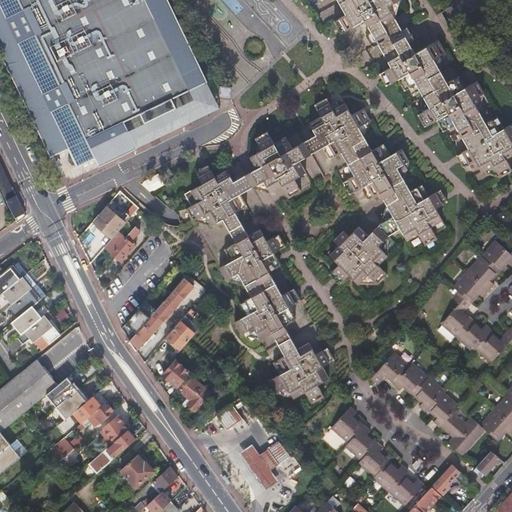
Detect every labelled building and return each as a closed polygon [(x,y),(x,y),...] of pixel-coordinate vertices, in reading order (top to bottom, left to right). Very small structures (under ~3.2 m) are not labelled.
[(0,0),(0,48),(51,156),(69,146),(72,154),(77,163),(78,166),(96,157),(99,162),(136,144),(125,121),(141,113),(145,122),(177,107),(173,98),(208,81),(170,0),(0,0)] [(337,0),(344,12),(333,19),(339,31),(357,21),(367,40),(370,45),(376,42),(389,66),(376,73),(383,85),(395,79),(401,91),(414,85),(426,108),(414,115),(421,128),(433,121),(440,133),(452,127),(464,150),(451,157),(459,169),(471,162),(477,174),(496,179),(508,173),(502,161),(511,155),(511,152),(507,143),(511,140),(511,124),(500,130),(494,119),(482,125),(476,113),(481,95),(474,82),(463,89),(456,77),(444,83),(438,71),(443,53),(441,48),(443,46),(441,42),(438,44),(436,40),(413,53),(406,41),(412,38),(405,26),(400,29),(393,17),(398,0),(337,0)] [(233,99),(234,86),(221,85),(220,98),(233,99)] [(314,134),(321,146),(327,143),(333,154),(340,151),(353,174),(342,181),(349,193),(360,187),(365,184),(372,195),(379,191),(386,203),(392,215),(381,221),(380,222),(367,235),(358,225),(348,235),(338,245),(332,251),(330,249),(327,252),(339,264),(333,269),(338,274),(346,267),(351,272),(349,274),(359,284),(368,274),(378,284),(388,273),(378,264),(388,254),(378,245),(388,234),(397,229),(399,227),(406,239),(419,233),(425,244),(437,238),(434,232),(445,225),(435,207),(432,209),(428,201),(437,195),(434,191),(428,194),(423,198),(416,186),(409,190),(402,177),(396,166),(407,159),(401,147),(389,154),(383,157),(377,161),(370,149),(364,137),(357,125),(354,127),(350,119),(359,114),(356,109),(350,113),(343,102),(342,102),(326,99),(325,97),(313,104),(319,115),(322,120),(311,127),(314,134)] [(363,121),(369,118),(362,106),(356,109),(359,114),(363,121)] [(354,127),(357,125),(363,121),(359,114),(350,119),(354,127)] [(322,120),(319,115),(307,122),(311,127),(322,120)] [(357,125),(364,137),(369,118),(363,121),(357,125)] [(273,142),(284,136),(281,130),(270,137),(273,142)] [(255,168),(262,180),(274,173),(277,179),(280,184),(287,196),(299,189),(293,178),(305,171),(298,160),(310,153),(303,140),(291,147),(284,136),(273,142),(270,137),(266,131),(254,138),(260,149),(248,156),(255,168)] [(303,140),(310,153),(321,146),(314,134),(303,140)] [(383,157),(389,154),(382,142),(376,145),(383,157)] [(327,143),(321,146),(328,157),(333,154),(327,143)] [(377,161),(383,157),(376,145),(370,149),(377,161)] [(396,166),(402,177),(407,159),(396,166)] [(0,188),(16,220),(24,214),(16,197),(0,164),(0,188)] [(198,176),(202,174),(210,170),(206,164),(195,171),(198,176)] [(244,174),(251,187),(256,184),(262,180),(255,168),(249,171),(244,174)] [(278,345),(291,338),(284,326),(291,322),(284,310),(289,307),(295,303),(293,299),(283,304),(279,297),(282,295),(268,271),(266,273),(261,265),(270,260),(268,255),(273,252),(279,249),(272,236),(266,240),(259,228),(247,235),(241,223),(234,212),(246,205),(239,193),(251,187),(244,174),(232,181),(225,169),(213,176),(215,179),(208,183),(202,174),(198,176),(202,183),(184,193),(190,205),(197,217),(203,214),(210,225),(222,218),(235,242),(229,245),(236,258),(230,261),(219,267),(226,280),(237,273),(251,297),(245,301),(251,313),(246,316),(235,322),(241,334),(253,327),(260,339),(272,333),(278,345)] [(215,179),(213,176),(210,170),(202,174),(208,183),(215,179)] [(274,173),(262,180),(265,186),(277,179),(274,173)] [(158,176),(144,183),(153,191),(162,184),(158,176)] [(265,186),(268,191),(280,184),(277,179),(265,186)] [(256,184),(251,187),(259,189),(268,191),(265,186),(262,180),(256,184)] [(423,198),(428,194),(421,183),(416,186),(423,198)] [(365,184),(360,187),(366,198),(372,195),(365,184)] [(434,191),(437,195),(441,203),(447,200),(440,188),(434,191)] [(432,209),(435,207),(441,203),(437,195),(428,201),(432,209)] [(119,199),(116,196),(110,202),(114,205),(119,199)] [(392,215),(386,203),(381,221),(392,215)] [(197,217),(190,205),(185,208),(188,214),(192,220),(197,217)] [(234,212),(241,223),(246,205),(234,212)] [(114,212),(107,206),(106,207),(94,221),(102,228),(100,230),(104,233),(106,230),(111,235),(121,224),(118,222),(122,218),(114,212)] [(197,217),(192,220),(210,225),(203,214),(197,217)] [(129,225),(126,223),(118,232),(104,248),(118,260),(132,244),(130,242),(140,231),(135,227),(125,238),(121,234),(129,225)] [(338,245),(348,235),(344,230),(334,241),(338,245)] [(272,236),(279,249),(285,246),(277,233),(272,236)] [(378,245),(388,254),(388,234),(378,245)] [(460,304),(457,307),(463,313),(471,303),(471,302),(479,293),(484,297),(495,284),(490,280),(499,271),(508,262),(511,265),(511,254),(497,241),(483,257),(482,257),(455,289),(459,292),(454,298),(460,304)] [(135,246),(132,244),(118,260),(121,262),(135,246)] [(236,258),(229,245),(224,248),(230,261),(236,258)] [(268,255),(270,260),(275,267),(280,264),(273,252),(268,255)] [(266,273),(268,271),(275,267),(270,260),(261,265),(266,273)] [(0,293),(2,292),(19,278),(10,266),(0,274),(0,293)] [(338,274),(343,279),(349,274),(351,272),(346,267),(338,274)] [(338,274),(333,269),(329,274),(339,284),(343,279),(338,274)] [(368,274),(359,284),(378,284),(368,274)] [(11,303),(29,289),(31,287),(22,275),(19,278),(2,292),(11,303)] [(184,282),(182,280),(174,290),(168,296),(163,302),(150,317),(137,333),(130,341),(136,350),(136,351),(153,332),(151,331),(175,302),(177,304),(192,287),(186,283),(187,282),(185,280),(184,282)] [(293,299),(295,303),(301,300),(294,288),(288,291),(293,299)] [(17,317),(32,305),(38,300),(29,289),(11,303),(8,305),(17,317)] [(293,299),(288,291),(282,295),(279,297),(283,304),(293,299)] [(150,301),(147,299),(131,318),(130,320),(126,324),(137,333),(150,317),(142,310),(150,301)] [(251,313),(245,301),(239,304),(246,316),(251,313)] [(24,329),(44,313),(48,310),(43,304),(36,310),(32,305),(17,317),(12,321),(20,332),(24,329)] [(284,310),(291,322),(296,319),(289,307),(284,310)] [(463,313),(457,307),(443,323),(474,351),(477,348),(493,362),(507,346),(501,340),(491,332),(492,330),(486,325),(482,330),(463,313)] [(42,334),(49,343),(61,334),(44,313),(24,329),(20,332),(6,344),(13,352),(22,345),(22,344),(29,339),(30,339),(30,338),(33,342),(42,334)] [(178,352),(187,342),(195,333),(185,325),(180,321),(164,339),(178,352)] [(253,327),(241,334),(260,339),(253,327)] [(501,340),(507,346),(510,343),(511,344),(511,329),(510,332),(509,331),(501,340)] [(285,356),(298,350),(294,343),(291,338),(278,345),(281,350),(285,356)] [(306,392),(309,399),(322,392),(318,385),(329,379),(323,367),(330,363),(327,358),(317,364),(313,356),(316,354),(309,343),(298,350),(285,356),(279,360),(285,372),(280,375),(269,381),(276,394),(288,387),(294,399),(306,392)] [(327,358),(330,363),(335,360),(328,347),(323,351),(327,358)] [(327,358),(323,351),(316,354),(313,356),(317,364),(327,358)] [(461,456),(485,429),(481,426),(472,417),(468,422),(455,410),(458,406),(442,392),(443,391),(428,377),(427,378),(412,363),(409,366),(394,352),(377,371),(370,365),(364,371),(377,383),(385,373),(395,382),(393,384),(399,389),(404,385),(413,393),(414,392),(423,401),(419,405),(425,411),(428,408),(438,417),(434,421),(440,427),(441,426),(454,438),(448,444),(461,456)] [(35,359),(12,378),(34,404),(46,394),(56,385),(57,385),(35,359)] [(182,381),(190,372),(187,370),(175,360),(162,375),(169,381),(170,379),(175,384),(179,379),(182,381)] [(285,372),(279,360),(273,363),(280,375),(285,372)] [(195,411),(210,393),(202,387),(207,381),(195,372),(182,389),(181,388),(180,389),(181,390),(180,391),(184,394),(178,402),(185,407),(187,404),(195,411)] [(56,385),(46,394),(56,406),(77,389),(67,377),(57,385),(56,385)] [(0,432),(1,431),(22,414),(34,404),(12,378),(0,388),(0,432)] [(276,394),(294,399),(288,387),(276,394)] [(509,395),(481,426),(485,429),(497,440),(505,431),(510,435),(511,432),(511,388),(508,394),(509,395)] [(77,389),(56,406),(58,407),(66,418),(73,412),(86,401),(78,390),(77,389)] [(322,392),(309,399),(313,404),(325,397),(322,392)] [(73,412),(81,422),(106,402),(100,395),(94,400),(91,396),(86,401),(73,412)] [(109,405),(106,401),(106,402),(81,422),(78,425),(81,428),(94,418),(98,422),(102,421),(114,410),(109,405)] [(241,418),(230,402),(214,413),(225,429),(241,418)] [(355,411),(349,406),(331,426),(348,441),(345,444),(361,459),(358,462),(374,476),(373,477),(405,505),(422,485),(416,479),(412,483),(403,475),(407,471),(401,465),(397,470),(387,461),(388,460),(378,452),(382,447),(376,442),(375,443),(365,435),(369,430),(363,424),(362,425),(351,416),(355,411)] [(127,429),(128,429),(118,415),(104,427),(105,429),(102,432),(103,433),(100,435),(108,447),(116,440),(127,429)] [(70,424),(65,419),(59,424),(64,429),(70,424)] [(135,439),(127,429),(116,440),(117,441),(107,450),(106,448),(88,463),(96,472),(114,457),(135,439)] [(0,452),(11,444),(1,431),(0,432),(0,452)] [(278,439),(267,447),(277,463),(289,455),(278,439)] [(277,463),(267,447),(259,452),(252,442),(239,451),(264,488),(277,479),(270,468),(277,463)] [(11,444),(0,452),(0,472),(0,473),(20,456),(12,445),(11,444)] [(485,474),(499,458),(491,451),(473,471),(480,478),(481,478),(485,474)] [(138,455),(138,454),(121,469),(125,474),(121,478),(128,486),(132,482),(136,486),(154,471),(147,464),(150,462),(141,452),(138,455)] [(447,486),(459,472),(451,464),(432,486),(442,495),(449,487),(447,486)] [(162,491),(177,476),(170,466),(153,482),(162,491)] [(159,493),(162,491),(153,482),(151,484),(159,493)] [(421,511),(437,494),(430,487),(428,490),(413,506),(420,511),(421,511)] [(511,511),(511,492),(497,510),(499,511),(511,511)] [(148,508),(152,511),(158,511),(170,501),(171,500),(164,493),(148,508)] [(316,511),(337,511),(334,509),(340,503),(332,496),(327,502),(327,501),(316,511)] [(124,511),(138,511),(140,511),(145,506),(145,505),(142,502),(141,501),(132,510),(130,507),(124,511)] [(176,511),(179,510),(170,501),(158,511),(176,511)] [(82,511),(74,502),(62,511),(82,511)] [(357,511),(367,511),(357,503),(353,508),(357,511)]
